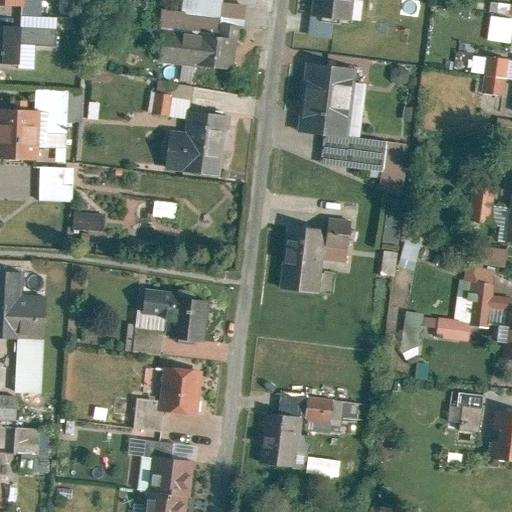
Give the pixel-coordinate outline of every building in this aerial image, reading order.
[(42,0),(0,0),(0,8),(22,9),(22,18),(42,19),(42,0)] [(223,0),(183,0),(182,15),(221,20),(223,0)] [(314,0),(312,20),(352,25),(355,0),(314,0)] [(511,15),(511,3),(492,1),(490,13),(511,15)] [(247,9),(224,6),(223,19),(245,22),(247,9)] [(220,21),(185,17),(185,16),(163,13),(160,34),(218,41),(220,21)] [(511,17),(491,16),(489,41),(511,42),(511,17)] [(242,30),(220,27),(218,41),(240,44),(242,30)] [(0,29),(0,66),(20,67),(21,48),(22,31),(0,29)] [(59,33),(22,31),(21,48),(58,50),(59,33)] [(162,64),(235,73),(238,44),(166,35),(162,64)] [(505,99),(510,64),(488,61),(483,96),(505,99)] [(307,67),(299,136),(350,142),(358,73),(307,67)] [(402,70),(394,73),(392,83),(400,89),(409,85),(410,75),(402,70)] [(37,92),(35,115),(0,113),(0,163),(39,165),(40,150),(66,151),(68,119),(69,94),(37,92)] [(85,95),(69,94),(68,119),(83,120),(85,95)] [(153,117),(170,119),(174,99),(157,96),(153,117)] [(167,173),(222,180),(229,120),(188,115),(186,135),(172,133),(167,173)] [(326,139),(322,168),(384,175),(382,191),(402,201),(408,149),(326,139)] [(74,171),(41,170),(39,205),(72,206),(74,171)] [(491,228),(496,192),(474,189),(469,225),(491,228)] [(389,201),(384,246),(399,247),(403,203),(389,201)] [(177,206),(156,203),(154,219),(175,222),(177,206)] [(374,210),(331,205),(330,214),(372,219),(374,210)] [(105,218),(79,216),(78,232),(104,234),(105,218)] [(352,224),(331,222),(328,248),(349,251),(352,224)] [(289,230),(281,292),(320,296),(328,234),(289,230)] [(414,275),(422,246),(407,241),(399,270),(414,275)] [(507,253),(480,250),(478,267),(505,270),(507,253)] [(398,255),(385,254),(382,276),(396,277),(398,255)] [(495,272),(468,269),(467,283),(494,285),(495,272)] [(0,275),(0,342),(18,343),(45,343),(46,298),(23,297),(24,276),(0,275)] [(455,323),(471,324),(476,284),(459,282),(455,323)] [(472,328),(490,330),(492,311),(511,313),(511,300),(493,299),(495,287),(477,286),(472,328)] [(144,317),(174,320),(171,342),(205,346),(209,306),(185,303),(185,299),(147,295),(144,317)] [(402,348),(421,350),(425,317),(406,315),(402,348)] [(469,344),(471,324),(455,323),(426,320),(423,340),(469,344)] [(43,397),(45,343),(18,343),(17,396),(43,397)] [(165,371),(161,404),(138,402),(134,431),(160,434),(162,414),(199,419),(204,376),(165,371)] [(460,433),(480,436),(484,399),(460,396),(458,409),(450,408),(448,424),(461,425),(460,433)] [(17,399),(0,398),(0,423),(16,424),(17,399)] [(334,404),(310,402),(307,422),(331,425),(334,404)] [(491,461),(511,463),(511,415),(497,414),(491,461)] [(265,416),(260,466),(295,470),(301,420),(265,416)] [(58,433),(17,430),(15,455),(23,456),(22,473),(52,474),(53,458),(56,458),(58,433)] [(174,446),(147,443),(145,458),(172,462),(174,446)] [(341,478),(344,461),(310,456),(308,473),(341,478)] [(150,495),(192,501),(196,466),(154,461),(150,495)] [(144,511),(187,511),(189,500),(147,495),(144,511)]
